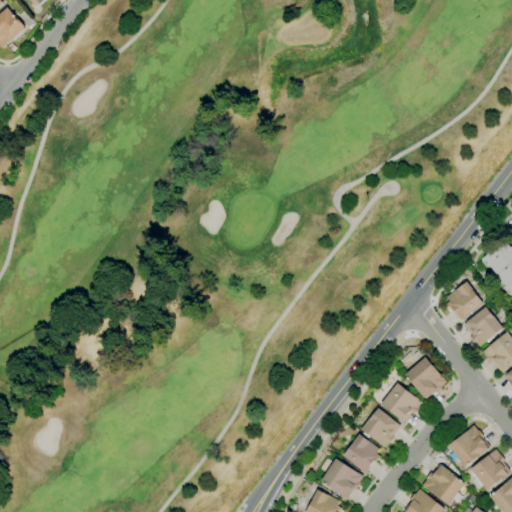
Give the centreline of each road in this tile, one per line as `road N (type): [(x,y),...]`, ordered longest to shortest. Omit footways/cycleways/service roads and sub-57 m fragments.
road 1 (tertiary): [(254,510),(408,301)]
road 2 (tertiary): [(408,301),(511,167)]
road 3 (residential): [(481,391),(436,427),(371,511)]
road 4 (residential): [(0,99),(78,0)]
